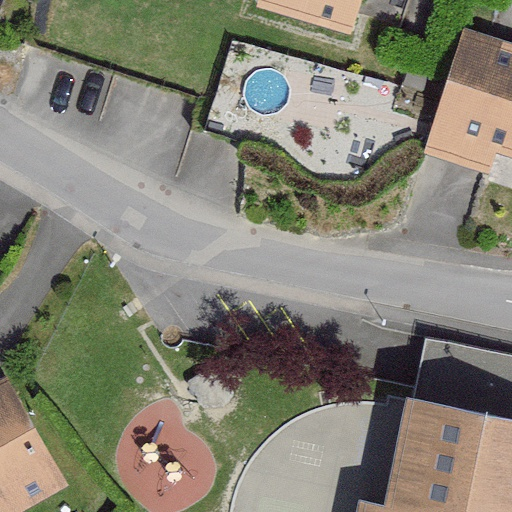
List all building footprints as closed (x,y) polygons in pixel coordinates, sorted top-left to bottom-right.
[(260,0),(259,4),(360,38),(372,0),(260,0)] [(511,157),(511,52),(472,39),(441,134),(442,135),(432,163),(495,185),(506,156),(511,157)] [(511,361),(427,345),(417,395),(415,407),(511,425),(511,361)] [(12,383),(0,390),(0,511),(42,511),(74,495),(12,383)] [(366,511),(511,511),(511,426),(415,408),(394,511),(386,511),(367,508),(366,511)]
